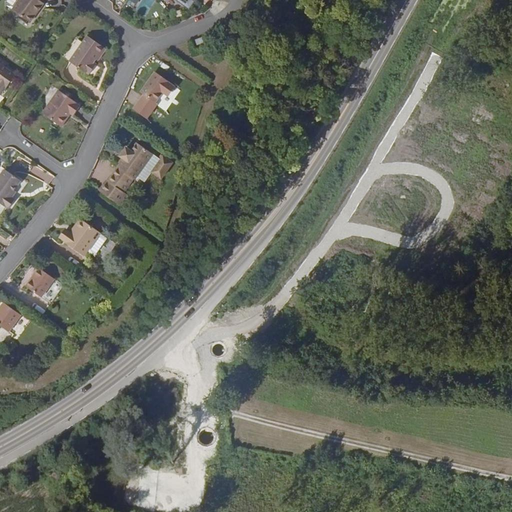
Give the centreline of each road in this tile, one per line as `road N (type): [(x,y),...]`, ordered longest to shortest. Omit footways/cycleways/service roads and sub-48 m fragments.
road 1 (secondary): [(99,389),(241,255),(315,149),(401,0)]
road 2 (residential): [(0,267),(77,169),(137,45),(212,21),(231,0)]
road 3 (track): [(202,405),(511,475)]
road 4 (secondary): [(0,457),(99,389)]
